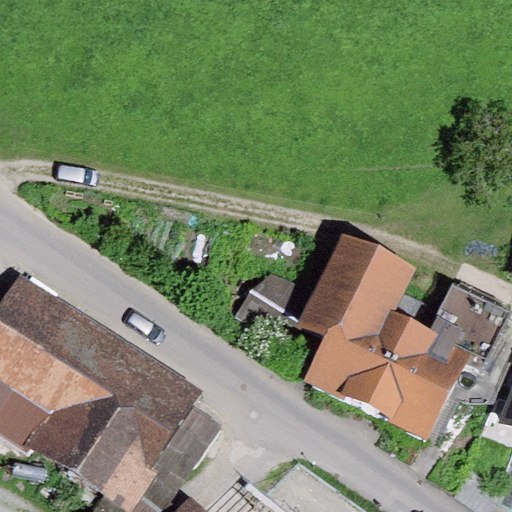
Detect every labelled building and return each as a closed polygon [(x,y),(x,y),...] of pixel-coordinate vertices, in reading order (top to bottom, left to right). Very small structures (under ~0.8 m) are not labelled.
[(308,382),(372,411),(420,305),(403,297),(415,270),(343,237),(301,330),(327,341),(308,382)] [(252,293),(236,320),(278,344),(305,297),(272,278),(252,293)] [(135,511),(208,398),(19,279),(0,309),(0,411),(7,401),(39,421),(23,447),(126,511),(135,511)] [(372,411),(369,411),(433,441),(473,357),(486,364),(509,315),(455,289),(442,316),(420,305),(372,411)] [(511,382),(498,422),(511,426),(511,382)] [(511,450),(492,502),(511,509),(511,450)] [(234,511),(207,511),(190,498),(178,511),(265,511),(247,496),(234,511)]
